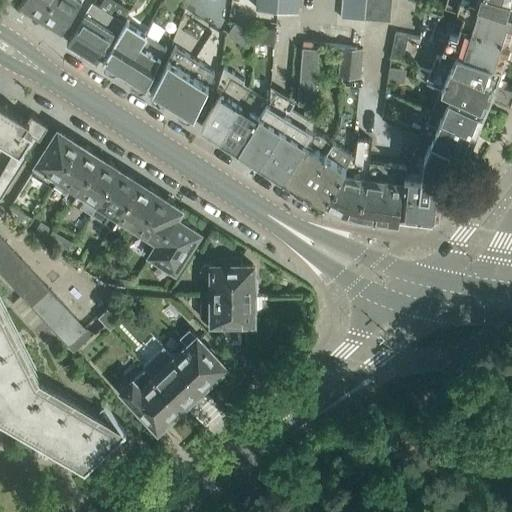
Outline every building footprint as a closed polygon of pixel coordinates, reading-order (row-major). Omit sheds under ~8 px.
[(22,0),(20,3),(42,17),(52,0),(22,0)] [(81,0),(52,0),(42,17),(63,30),(81,0)] [(94,0),(68,41),(97,60),(116,30),(107,24),(114,13),(94,0)] [(257,0),(257,7),(299,10),(299,0),(257,0)] [(366,0),(366,6),(391,8),(391,0),(366,0)] [(511,7),(487,0),(446,0),(446,2),(466,8),(462,21),(510,36),(511,29),(511,7)] [(342,6),(341,17),(364,19),(365,8),(342,6)] [(366,6),(365,18),(389,21),(391,8),(366,6)] [(503,62),(510,36),(462,21),(458,32),(439,26),(444,13),(426,7),(421,32),(447,41),(446,44),(447,44),(503,62)] [(166,26),(155,19),(124,73),(131,77),(130,82),(140,88),(145,86),(145,87),(168,44),(159,38),(166,26)] [(128,20),(103,60),(104,60),(104,65),(112,70),(117,69),(124,73),(147,33),(128,20)] [(197,50),(206,55),(209,49),(208,49),(215,30),(205,25),(196,21),(191,39),(186,49),(177,45),(151,91),(152,91),(153,96),(161,101),(166,100),(172,104),(199,62),(193,59),(197,50)] [(361,75),(364,49),(364,46),(342,44),(340,74),(361,75)] [(496,80),(503,62),(447,44),(443,55),(443,57),(496,80)] [(304,45),(299,102),(306,103),(315,103),(320,47),(304,45)] [(486,106),(496,80),(443,57),(443,55),(437,53),(430,69),(418,64),(417,75),(442,86),(442,87),(486,106)] [(209,83),(215,72),(199,62),(172,104),(179,109),(179,112),(187,118),(191,116),(193,117),(209,83)] [(221,135),(253,85),(244,80),(246,77),(226,65),(225,67),(223,65),(222,74),(219,83),(217,88),(223,92),(202,123),(204,123),(204,128),(212,133),(217,132),(221,135)] [(240,146),(270,97),(253,85),(221,135),(222,139),(230,144),(236,143),(240,146)] [(476,131),(485,109),(486,106),(442,87),(431,112),(476,131)] [(240,146),(239,146),(241,147),(242,152),(248,156),(253,154),(260,159),(289,112),(282,107),(271,100),(269,99),(240,146)] [(0,137),(16,147),(19,141),(15,139),(28,118),(0,100),(0,137)] [(289,112),(260,159),(285,174),(314,127),(313,127),(315,103),(306,103),(304,121),(294,115),(289,112)] [(476,131),(431,112),(421,134),(432,139),(452,148),(466,154),(476,131)] [(127,429),(41,378),(0,297),(0,199),(48,124),(31,113),(28,118),(15,139),(19,141),(16,147),(0,174),(0,417),(86,468),(127,429)] [(304,187),(334,140),(314,127),(285,174),(286,175),(286,179),(292,183),(296,181),(304,187)] [(53,183),(79,143),(74,140),(74,137),(69,134),(67,135),(58,130),(33,170),(53,183)] [(346,167),(325,200),(337,207),(348,212),(349,214),(356,215),(360,214),(361,214),(368,159),(370,159),(373,138),(371,137),(359,136),(356,152),(353,152),(350,159),(346,167)] [(448,158),(452,148),(432,139),(425,155),(422,173),(405,171),(400,213),(436,218),(439,213),(441,195),(447,195),(449,181),(445,181),(448,158)] [(346,166),(350,159),(353,152),(334,140),(304,187),(313,192),(313,196),(319,200),(323,199),(325,200),(346,166)] [(79,143),(53,183),(66,191),(64,194),(72,199),(100,156),(92,151),(92,148),(87,145),(84,146),(79,143)] [(100,156),(72,199),(80,204),(92,212),(120,169),(115,166),(115,163),(110,159),(107,161),(100,156)] [(368,159),(361,214),(388,218),(389,218),(390,217),(390,216),(399,217),(400,213),(405,171),(406,165),(370,159),(368,159)] [(120,169),(92,212),(113,224),(140,182),(133,177),(133,174),(127,171),(125,172),(120,169)] [(139,229),(161,195),(156,192),(156,189),(150,185),(148,186),(140,182),(113,224),(122,230),(127,221),(139,229)] [(151,255),(177,214),(181,208),(173,203),(173,200),(168,197),(166,198),(161,195),(139,229),(151,237),(144,247),(149,250),(147,253),(151,255)] [(174,270),(199,231),(189,225),(189,222),(177,214),(151,255),(174,270)] [(0,259),(12,249),(4,240),(0,242),(0,259)] [(0,271),(3,274),(21,258),(12,249),(0,259),(0,271)] [(242,264),(242,257),(214,257),(214,259),(211,259),(211,261),(206,261),(201,268),(205,276),(211,276),(211,293),(257,292),(257,277),(253,275),(253,264),(242,264)] [(11,283),(28,266),(21,258),(3,274),(11,283)] [(19,293),(37,276),(28,266),(11,283),(19,293)] [(29,302),(47,286),(37,276),(19,293),(21,294),(22,294),(29,302)] [(38,312),(56,296),(47,286),(29,302),(38,312)] [(257,308),(257,292),(211,293),(199,293),(199,314),(213,328),(242,328),(242,321),(253,321),(253,310),(257,308)] [(48,322),(65,306),(56,296),(38,312),(48,322)] [(57,333),(75,316),(65,306),(48,322),(57,333)] [(86,328),(84,326),(75,316),(57,333),(68,344),(86,328)] [(196,334),(191,329),(190,330),(185,324),(182,327),(187,332),(184,335),(190,341),(174,357),(201,387),(204,383),(209,385),(214,380),(212,376),(225,365),(196,335),(196,334)] [(163,346),(144,364),(147,368),(181,405),(189,398),(193,399),(199,394),(198,390),(201,387),(174,357),(163,346)] [(181,405),(147,368),(136,378),(135,377),(122,390),(158,427),(171,415),(175,416),(180,412),(179,407),(181,405)]
